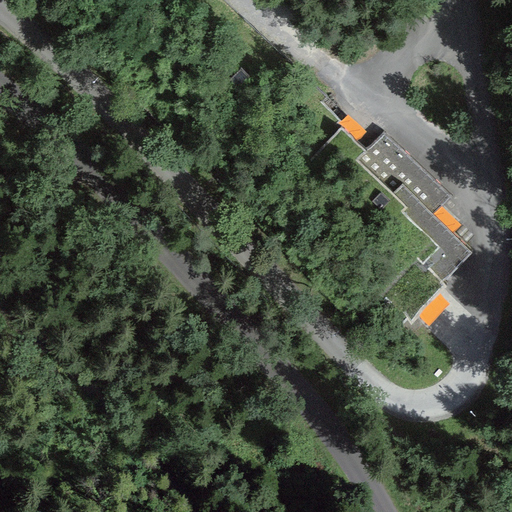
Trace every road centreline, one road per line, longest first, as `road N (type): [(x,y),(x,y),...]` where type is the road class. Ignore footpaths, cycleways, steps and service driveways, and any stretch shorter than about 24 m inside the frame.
road 1 (unclassified): [(0,90),(270,354),(338,438),(383,511)]
road 2 (unknown): [(473,181),(457,0)]
